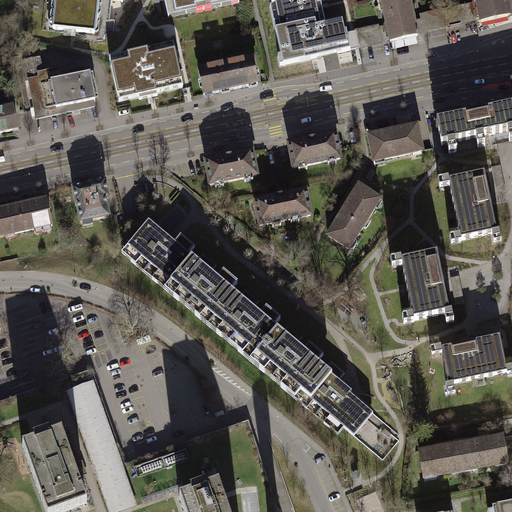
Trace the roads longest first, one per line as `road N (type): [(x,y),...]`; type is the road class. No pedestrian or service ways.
road 1 (secondary): [(476,69),(0,173)]
road 2 (residential): [(325,511),(292,444),(178,341),(87,293),(0,283)]
